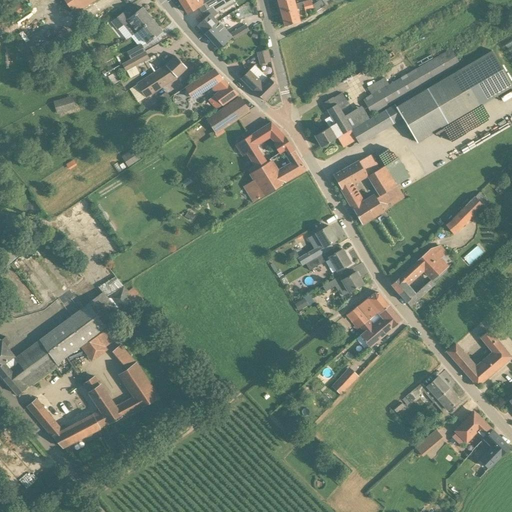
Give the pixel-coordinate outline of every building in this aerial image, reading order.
[(63,0),(74,14),(94,0),(63,0)] [(180,0),(188,14),(202,6),(205,10),(222,0),(180,0)] [(197,25),(205,33),(218,21),(214,17),(218,13),(217,12),(234,2),(233,0),(222,0),(205,10),(204,11),(208,15),(197,25)] [(297,9),(304,7),(303,2),(295,4),(294,0),(281,0),(278,1),(281,14),(297,9)] [(13,19),(24,11),(18,1),(6,9),(13,19)] [(138,31),(152,19),(142,7),(131,16),(126,10),(114,20),(119,27),(124,23),(133,35),(138,31)] [(285,26),(300,22),(297,9),(281,14),(285,26)] [(152,19),(138,31),(133,35),(130,37),(138,46),(141,44),(142,46),(148,43),(147,41),(161,30),(152,19)] [(219,49),(231,38),(233,40),(249,31),(246,25),(230,33),(218,21),(205,33),(219,49)] [(72,44),(56,54),(63,64),(78,55),(72,44)] [(130,59),(145,51),(142,46),(141,44),(138,46),(127,52),(130,59)] [(367,88),(371,95),(363,100),(372,115),(460,64),(451,49),(389,85),(385,78),(367,88)] [(260,65),(271,62),(268,50),(257,52),(260,65)] [(416,142),(479,105),(511,86),(491,50),(458,69),(394,106),(402,118),(416,142)] [(145,51),(130,59),(122,63),(126,70),(148,58),(145,51)] [(186,67),(175,56),(165,66),(136,84),(145,98),(176,77),(186,67)] [(194,83),(188,87),(186,88),(187,90),(185,91),(184,94),(185,96),(187,97),(189,98),(190,98),(191,97),(194,96),(222,79),(214,70),(194,82),(194,83)] [(270,78),(268,80),(263,85),(249,70),(241,78),(264,100),(278,86),(270,78)] [(237,94),(227,84),(208,98),(216,109),(223,105),(223,104),(237,94)] [(351,129),(344,116),(340,110),(349,105),(342,93),(333,98),(333,97),(323,103),(332,117),(326,121),(329,127),(315,136),(321,147),(340,136),(351,129)] [(56,113),(58,112),(74,108),(70,96),(53,101),(56,113)] [(207,120),(216,133),(249,111),(240,98),(207,120)] [(394,123),(402,118),(394,106),(386,111),(385,110),(351,130),(359,144),(394,123)] [(288,154),(294,150),(286,137),(271,122),(250,136),(250,135),(240,142),(255,165),(248,170),(249,171),(252,168),(255,171),(272,161),(271,159),(267,161),(257,146),(269,138),(274,143),(273,144),(278,153),(285,149),(288,154)] [(121,157),(128,168),(141,160),(134,149),(121,157)] [(280,184),(306,169),(294,150),(288,154),(293,162),(277,171),(272,161),(255,171),(252,168),(249,171),(254,180),(244,186),(254,202),(281,185),(280,184)] [(359,161),(334,175),(341,189),(349,203),(360,197),(353,183),(367,175),(359,161)] [(376,195),(363,203),(360,197),(349,203),(353,209),(362,224),(384,209),(393,203),(391,200),(402,193),(384,165),(369,175),(381,193),(376,196),(376,195)] [(474,196),(445,226),(453,233),(455,235),(463,228),(484,206),(484,207),(486,209),(492,203),(481,192),(475,198),(474,196)] [(0,271),(44,234),(37,225),(14,245),(8,238),(0,245),(0,254),(1,256),(0,256),(0,271)] [(337,240),(329,226),(311,236),(319,250),(337,240)] [(35,249),(39,255),(51,248),(47,242),(35,249)] [(336,253),(333,248),(316,257),(305,263),(309,270),(329,259),(336,271),(350,263),(342,249),(336,253)] [(391,285),(399,294),(407,286),(406,284),(423,269),(433,279),(446,267),(431,250),(391,285)] [(356,272),(342,280),(340,276),(322,286),(326,292),(335,286),(338,291),(340,290),(343,296),(363,284),(356,272)] [(430,280),(406,302),(410,306),(434,284),(430,280)] [(57,365),(81,347),(98,336),(106,330),(139,306),(138,305),(143,301),(133,288),(128,292),(123,285),(106,296),(103,292),(88,304),(28,348),(34,355),(20,365),(1,340),(0,340),(0,373),(17,396),(58,366),(57,365)] [(299,310),(315,302),(310,293),(295,302),(299,310)] [(379,293),(375,293),(348,315),(356,326),(355,327),(357,330),(361,327),(360,327),(369,319),(372,317),(377,313),(378,311),(380,313),(389,306),(379,293)] [(65,303),(68,310),(75,307),(72,300),(65,303)] [(373,325),(369,319),(360,327),(361,327),(365,332),(360,336),(369,347),(402,321),(389,306),(380,313),(378,311),(377,313),(381,318),(373,325)] [(114,341),(106,330),(98,336),(106,347),(114,341)] [(469,360),(461,367),(477,386),(511,357),(488,331),(480,337),(495,354),(477,370),(469,360)] [(447,352),(454,360),(463,352),(457,344),(447,352)] [(110,424),(112,423),(121,418),(122,419),(143,408),(143,407),(156,400),(156,402),(161,400),(159,398),(136,362),(127,369),(119,374),(134,397),(117,405),(116,406),(101,383),(96,375),(82,384),(99,411),(97,412),(105,427),(110,425),(110,424)] [(348,368),(341,376),(331,386),(339,394),(356,376),(348,368)] [(449,389),(438,377),(427,387),(425,389),(421,384),(409,394),(414,400),(424,392),(434,403),(438,400),(438,399),(449,389)] [(459,401),(449,389),(438,399),(438,400),(434,403),(443,413),(437,419),(442,425),(451,417),(446,411),(446,410),(447,411),(459,401)] [(27,406),(62,448),(63,448),(100,429),(105,427),(97,412),(63,429),(43,406),(39,409),(33,401),(27,406)] [(404,406),(401,403),(394,410),(396,413),(404,406)] [(178,432),(184,427),(181,422),(183,421),(178,412),(168,417),(173,426),(174,426),(178,432)] [(460,446),(465,441),(466,443),(474,434),(482,441),(483,440),(492,430),(491,430),(483,421),(475,413),(456,433),(452,438),(460,446)] [(417,446),(415,447),(422,457),(443,440),(435,430),(417,446)] [(443,469),(449,475),(444,480),(433,492),(446,502),(456,510),(475,485),(474,484),(488,469),(509,447),(492,430),(483,440),(490,447),(485,453),(486,454),(480,460),(472,469),(469,466),(467,464),(462,460),(457,466),(451,460),(443,469)]
